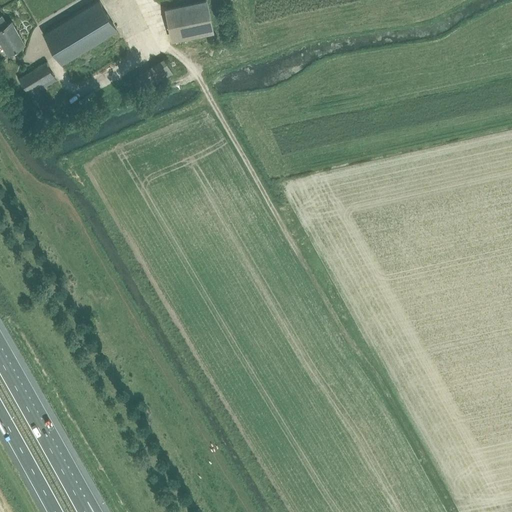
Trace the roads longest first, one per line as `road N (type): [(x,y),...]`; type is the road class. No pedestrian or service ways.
road 1 (track): [(452,511),(195,76),(164,49)]
road 2 (motorway): [(80,503),(0,364)]
